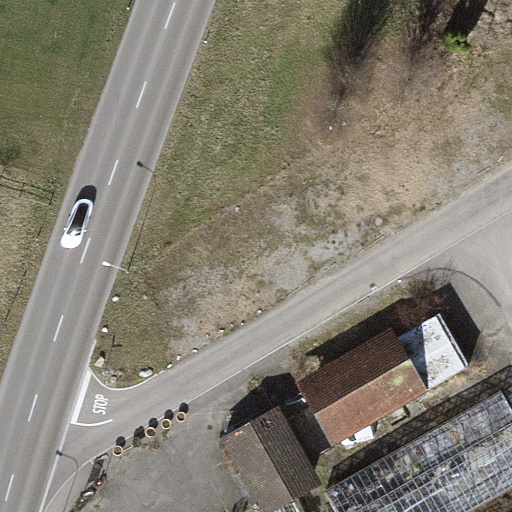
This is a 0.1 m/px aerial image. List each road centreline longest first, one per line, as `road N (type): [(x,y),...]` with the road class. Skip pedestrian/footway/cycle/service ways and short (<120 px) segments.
road 1 (track): [(511,197),(13,478)]
road 2 (secondary): [(179,0),(13,478)]
